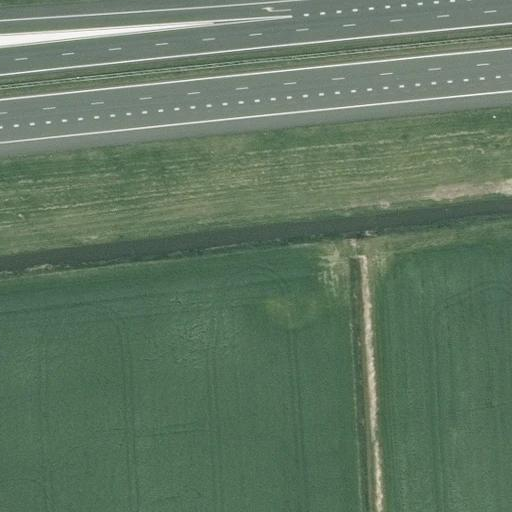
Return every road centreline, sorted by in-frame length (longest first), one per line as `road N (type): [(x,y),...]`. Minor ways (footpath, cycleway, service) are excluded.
road 1 (motorway): [(0,115),(511,66)]
road 2 (motorway): [(321,27),(263,8),(0,27)]
road 3 (motorway): [(321,27),(0,63)]
road 4 (motorway): [(511,11),(321,27)]
